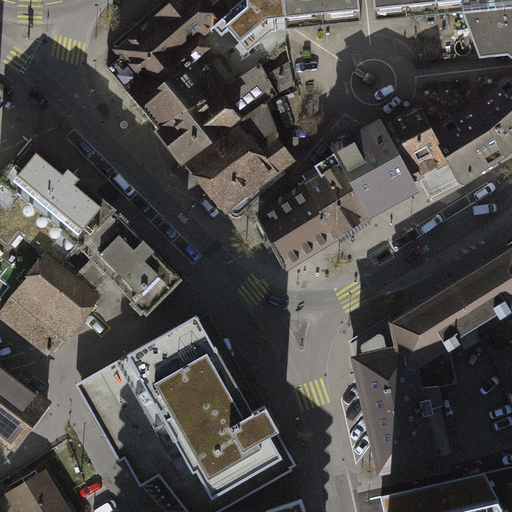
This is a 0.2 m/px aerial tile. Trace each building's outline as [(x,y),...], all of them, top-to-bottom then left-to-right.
[(155,129),(218,91),(185,54),(225,24),(238,13),(233,7),(227,0),(167,0),(106,51),(115,62),(106,69),(155,129)] [(288,23),(288,21),(285,0),(243,0),(233,7),(238,13),(225,24),(250,54),(288,23)] [(359,0),(285,0),(288,21),(361,13),(359,0)] [(376,0),(378,10),(438,5),(487,0),(376,0)] [(511,9),(465,15),(481,60),(511,57),(511,9)] [(246,117),(268,100),(279,93),(262,63),(223,88),(218,91),(155,129),(184,164),(242,120),(246,117)] [(452,161),(462,181),(468,182),(483,174),(483,171),(509,155),(511,152),(511,74),(475,102),(437,125),(444,139),(442,141),(452,161)] [(279,129),(268,100),(246,117),(242,120),(184,164),(227,214),(232,210),(237,214),(243,211),(284,174),(281,171),(297,159),(280,136),(279,129)] [(432,197),(462,181),(452,161),(442,141),(444,139),(437,125),(423,101),(387,120),(419,178),(421,178),(432,197)] [(419,178),(387,120),(384,114),(376,118),(333,141),(346,166),(371,217),(415,192),(424,187),(419,178)] [(149,319),(186,283),(118,212),(33,142),(0,180),(0,184),(59,230),(83,249),(140,299),(132,307),(149,319)] [(371,217),(346,166),(309,187),(340,243),(375,223),(371,217)] [(340,243),(309,187),(259,215),(290,271),(340,243)] [(511,240),(510,242),(511,244),(393,318),(395,328),(396,335),(398,342),(355,353),(360,378),(356,380),(378,477),(411,469),(411,466),(444,459),(433,412),(437,411),(437,407),(446,404),(443,387),(460,383),(453,349),(467,341),(464,335),(503,311),(506,315),(511,311),(511,240)] [(104,299),(48,256),(0,318),(0,319),(55,362),(104,299)] [(203,317),(200,311),(130,351),(119,357),(77,383),(121,458),(126,455),(142,484),(160,474),(190,511),(217,511),(293,469),(292,466),(298,463),(277,428),(283,425),(270,402),(263,405),(210,313),(203,317)] [(511,344),(494,352),(509,393),(511,392),(511,344)] [(55,401),(0,362),(0,445),(15,457),(55,401)] [(71,511),(47,473),(7,497),(15,511),(71,511)] [(505,511),(491,482),(376,504),(377,511),(505,511)] [(311,511),(307,494),(265,508),(261,511),(311,511)]
